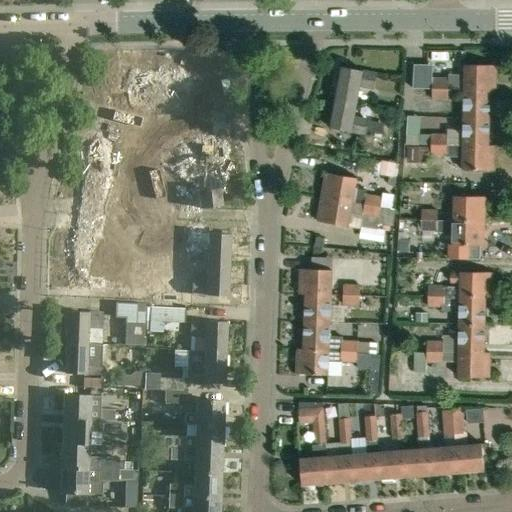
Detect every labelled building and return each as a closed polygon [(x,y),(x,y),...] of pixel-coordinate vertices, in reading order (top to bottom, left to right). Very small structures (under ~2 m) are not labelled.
[(495,66),(463,65),(463,91),(488,92),(488,91),(494,91),(495,66)] [(340,67),(335,97),(356,101),(359,87),(373,90),(376,74),(340,67)] [(414,67),(413,89),(431,89),(431,79),(432,79),(432,68),(414,67)] [(69,209),(118,219),(139,116),(169,116),(184,219),(234,212),(214,73),(164,80),(166,91),(144,91),(147,81),(97,71),(69,209)] [(431,79),(431,89),(447,89),(447,79),(432,79),(431,79)] [(447,89),(431,89),(431,99),(447,99),(447,89)] [(488,118),(488,92),(463,91),(462,117),(488,118)] [(364,134),(367,120),(353,117),(356,101),(335,97),(329,128),(364,134)] [(462,117),(462,144),(487,144),(488,118),(462,117)] [(430,135),(430,143),(446,143),(446,135),(430,135)] [(402,142),(402,155),(425,155),(425,141),(402,142)] [(430,154),(445,155),(446,143),(430,143),(430,154)] [(445,155),(445,157),(462,158),(461,170),(493,170),(493,146),(487,146),(487,144),(462,144),(446,143),(445,155)] [(380,163),(378,175),(392,178),(394,166),(380,163)] [(401,181),(423,181),(424,164),(401,163),(401,181)] [(321,197),(352,202),(379,208),(381,198),(365,195),(366,194),(353,192),(356,179),(325,173),(321,197)] [(382,195),(381,207),(390,208),(392,197),(382,195)] [(321,197),(317,221),(347,227),(350,213),(378,217),(377,223),(386,225),(389,209),(379,208),(352,202),(321,197)] [(453,197),(452,221),(483,221),(484,197),(453,197)] [(436,210),(420,210),(420,220),(436,220),(436,210)] [(89,218),(65,217),(64,278),(88,278),(89,218)] [(436,220),(420,220),(420,230),(436,230),(436,221),(436,220)] [(436,221),(436,230),(452,230),(452,246),(483,246),(483,221),(452,221),(436,221)] [(149,243),(162,246),(165,224),(152,222),(149,243)] [(202,225),(204,286),(227,285),(225,224),(202,225)] [(191,234),(190,266),(200,267),(202,235),(191,234)] [(145,281),(168,281),(169,268),(146,268),(145,281)] [(304,294),(304,296),(330,297),(331,270),(300,269),(299,294),(304,294)] [(484,299),(484,297),(490,297),(490,273),(459,272),(459,274),(451,274),(451,283),(459,283),(459,287),(427,286),(427,294),(427,298),(484,299)] [(87,276),(87,287),(102,287),(103,277),(87,276)] [(175,303),(199,309),(204,286),(180,280),(175,303)] [(343,285),(343,295),(359,296),(359,295),(359,286),(355,286),(343,285)] [(343,295),(343,305),(359,306),(359,296),(343,295)] [(329,323),(330,297),(304,296),(303,322),(329,323)] [(458,311),(458,325),(484,325),(484,299),(427,298),(426,306),(442,306),(442,310),(458,311)] [(145,304),(116,302),(115,317),(126,317),(125,324),(144,325),(145,304)] [(162,324),(162,322),(185,323),(185,310),(151,308),(150,323),(162,324)] [(87,328),(102,328),(102,312),(66,311),(65,342),(87,343),(87,328)] [(191,321),(190,336),(204,336),(204,352),(225,353),(227,322),(191,321)] [(303,322),(302,348),(357,350),(357,342),(341,342),(342,338),(329,337),(329,323),(303,322)] [(162,334),(162,324),(150,323),(150,334),(162,334)] [(144,325),(125,324),(124,343),(143,344),(144,325)] [(458,325),(458,351),(483,351),(484,325),(458,325)] [(64,373),(100,374),(100,359),(86,359),(87,343),(65,342),(64,373)] [(357,350),(357,354),(376,355),(376,343),(357,342),(357,350)] [(426,342),(426,350),(442,351),(442,343),(426,342)] [(296,374),(327,376),(328,361),(356,362),(357,354),(357,350),(302,348),(302,349),(296,349),(296,374)] [(410,349),(411,367),(420,366),(419,348),(410,349)] [(442,351),(426,350),(425,362),(441,363),(442,351)] [(189,367),(188,382),(224,384),(225,353),(204,352),(192,351),(191,367),(189,367)] [(458,351),(442,351),(441,363),(457,363),(457,377),(488,378),(489,353),(483,353),(483,351),(458,351)] [(376,355),(357,354),(356,362),(358,370),(379,371),(380,355),(376,355)] [(145,374),(145,390),(164,391),(183,392),(183,379),(159,378),(160,375),(145,374)] [(100,388),(100,379),(82,379),(81,387),(100,388)] [(187,392),(183,392),(164,391),(164,403),(186,404),(187,392)] [(89,409),(89,396),(63,395),(62,420),(89,421),(98,421),(99,409),(89,409)] [(197,400),(196,414),(184,413),(184,424),(196,424),(222,425),(223,401),(197,400)] [(401,414),(402,419),(414,418),(412,406),(401,407),(401,414)] [(301,485),(327,483),(325,456),(324,444),(321,408),(297,410),(298,422),(313,421),(315,444),(311,445),(312,457),(299,459),(301,485)] [(452,409),(454,434),(463,433),(461,408),(452,409)] [(113,421),(113,410),(99,409),(98,421),(113,421)] [(452,409),(442,410),(444,435),(454,434),(452,409)] [(483,409),(465,411),(466,425),(484,423),(483,409)] [(123,410),(114,410),(113,420),(123,420),(123,410)] [(426,411),(416,412),(418,437),(427,436),(426,411)] [(399,413),(390,414),(392,439),(402,438),(400,419),(400,414),(399,413)] [(364,440),(365,453),(351,454),(353,481),(379,478),(377,452),(374,415),(364,416),(366,440),(364,440)] [(348,417),(339,418),(341,442),(341,443),(350,442),(348,417)] [(88,432),(119,434),(119,422),(113,421),(98,421),(89,421),(62,420),(61,444),(88,445),(88,432)] [(196,424),(195,437),(163,435),(162,447),(170,447),(170,448),(221,449),(222,425),(196,424)] [(454,434),(455,446),(457,472),(483,470),(481,444),(467,445),(466,433),(463,433),(454,434)] [(428,436),(427,436),(418,437),(417,437),(418,449),(403,450),(405,476),(431,474),(429,448),(428,436)] [(341,442),(324,444),(325,456),(327,483),(353,481),(351,454),(350,442),(341,443),(341,442)] [(88,445),(61,444),(61,467),(118,469),(118,458),(87,457),(88,445)] [(431,474),(457,472),(455,446),(429,448),(431,474)] [(221,449),(170,448),(170,459),(194,460),(194,473),(220,474),(221,449)] [(377,452),(379,478),(405,476),(403,450),(377,452)] [(60,492),(86,493),(86,481),(118,482),(118,469),(61,467),(60,492)] [(219,498),(220,474),(194,473),(193,486),(183,486),(183,496),(219,498)] [(183,484),(169,484),(168,496),(183,496),(183,486),(183,484)] [(168,496),(168,507),(182,508),(183,496),(168,496)] [(192,511),(218,511),(219,498),(183,496),(182,508),(192,509),(192,511)]
